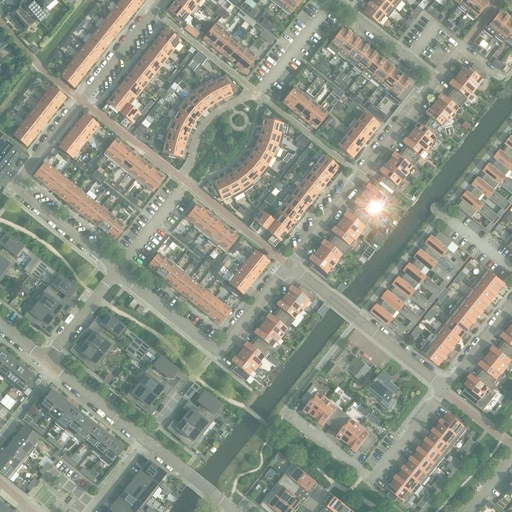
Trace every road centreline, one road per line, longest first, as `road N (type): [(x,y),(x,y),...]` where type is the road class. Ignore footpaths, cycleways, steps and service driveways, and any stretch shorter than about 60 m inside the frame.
road 1 (residential): [(162,0),(15,186),(117,269)]
road 2 (residential): [(117,269),(217,349),(288,264)]
road 3 (residential): [(288,264),(434,79)]
road 4 (residential): [(292,416),(371,478),(445,389)]
road 5 (residential): [(445,389),(288,264)]
road 6 (residential): [(144,440),(44,359)]
road 7 (residential): [(434,79),(339,0)]
